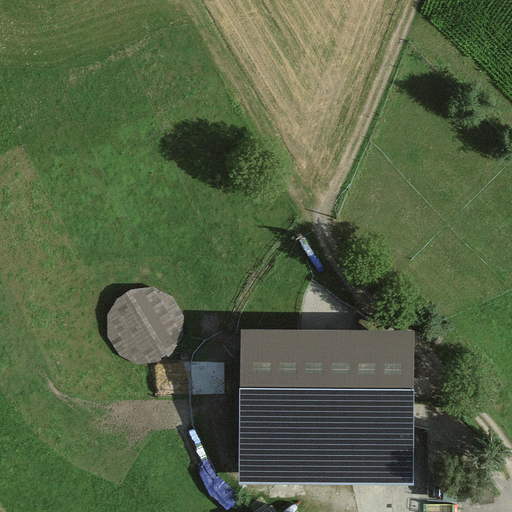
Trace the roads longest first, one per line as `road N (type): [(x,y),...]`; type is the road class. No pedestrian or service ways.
road 1 (track): [(188,0),(350,278),(490,426),(511,460)]
road 2 (track): [(416,0),(317,221)]
